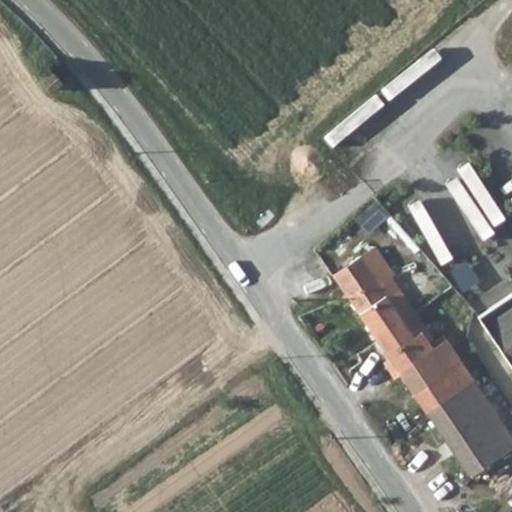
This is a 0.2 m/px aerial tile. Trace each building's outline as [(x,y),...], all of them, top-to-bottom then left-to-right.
[(56,74),(44,84),(54,96),(65,86),(56,74)] [(334,277),(348,298),(391,280),(396,278),(375,249),(334,277)] [(348,298),(390,361),(416,344),(403,325),(387,302),(400,293),(391,280),(348,298)] [(511,299),(481,319),(511,366),(511,299)] [(416,344),(423,339),(429,335),(417,316),(403,325),(416,344)] [(441,350),(429,335),(423,339),(434,355),(441,350)] [(423,339),(416,344),(390,361),(470,480),(511,451),(511,440),(448,346),(441,350),(434,355),(423,339)]
